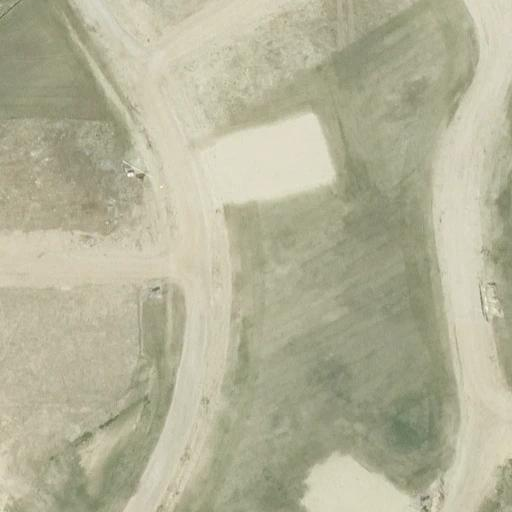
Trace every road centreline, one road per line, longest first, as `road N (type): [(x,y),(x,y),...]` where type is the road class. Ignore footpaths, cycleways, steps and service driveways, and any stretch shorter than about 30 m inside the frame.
road 1 (residential): [(449,511),(484,443),(486,414),(454,173),(457,137),(495,67),(479,0)]
road 2 (residential): [(137,511),(178,416),(193,354),(198,264)]
road 3 (residential): [(198,264),(169,144),(136,73)]
road 4 (residential): [(0,265),(198,264)]
road 5 (residential): [(255,0),(136,73)]
